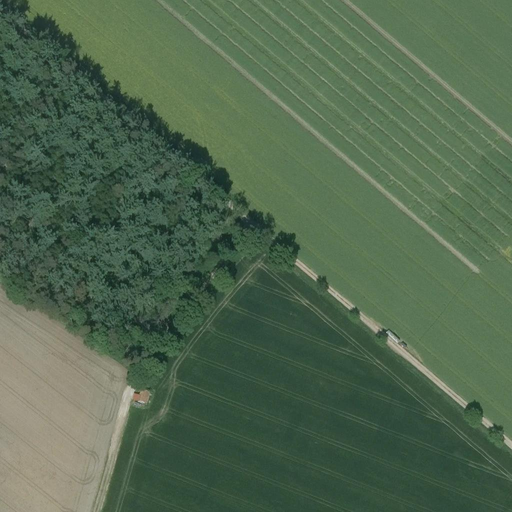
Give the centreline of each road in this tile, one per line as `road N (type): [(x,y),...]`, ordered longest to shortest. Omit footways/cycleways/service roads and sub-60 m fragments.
road 1 (track): [(0,10),(511,449)]
road 2 (track): [(95,511),(136,372),(252,228)]
